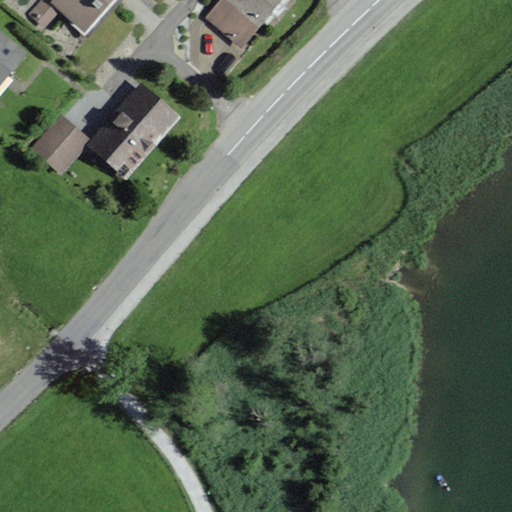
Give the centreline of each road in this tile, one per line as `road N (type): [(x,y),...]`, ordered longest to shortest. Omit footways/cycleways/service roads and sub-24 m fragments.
road 1 (secondary): [(70,347),(251,129)]
road 2 (secondary): [(251,129),(380,0)]
road 3 (residential): [(251,129),(157,43)]
